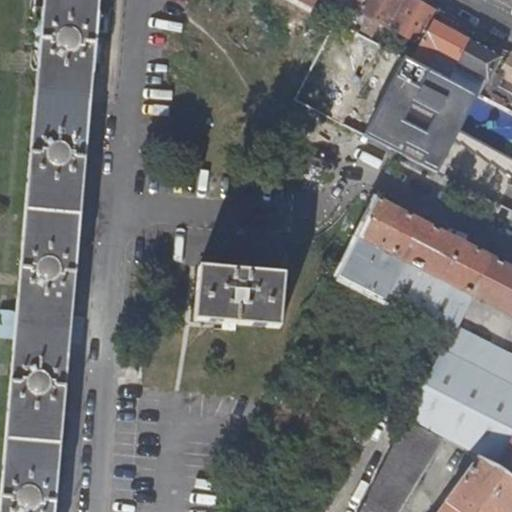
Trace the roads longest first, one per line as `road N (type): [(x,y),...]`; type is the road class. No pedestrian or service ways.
road 1 (residential): [(90,511),(120,207)]
road 2 (residential): [(137,3),(120,207)]
